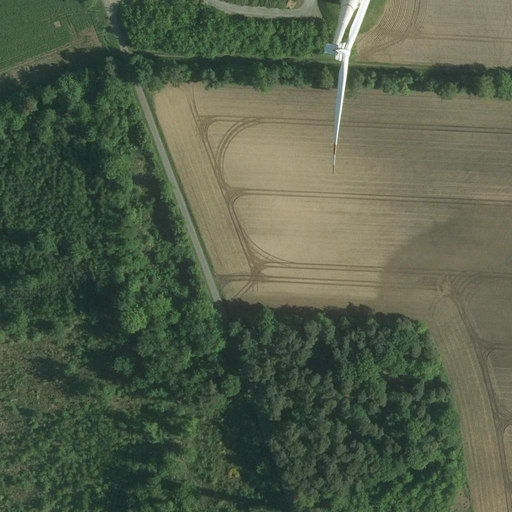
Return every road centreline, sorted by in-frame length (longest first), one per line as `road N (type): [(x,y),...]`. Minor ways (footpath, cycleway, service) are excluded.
road 1 (unclassified): [(105,0),(295,511)]
road 2 (track): [(124,53),(358,63)]
